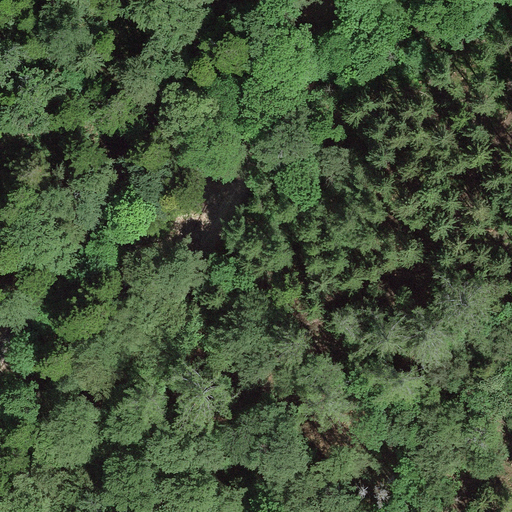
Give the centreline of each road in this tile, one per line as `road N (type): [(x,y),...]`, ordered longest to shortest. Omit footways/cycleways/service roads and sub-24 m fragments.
road 1 (track): [(60,511),(298,58),(318,0)]
road 2 (unclassified): [(0,351),(78,245),(223,0)]
